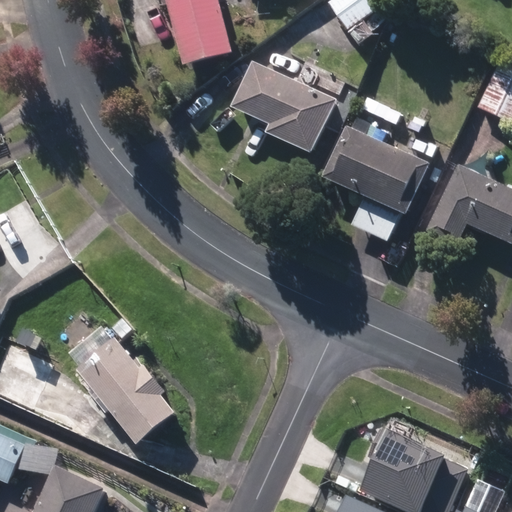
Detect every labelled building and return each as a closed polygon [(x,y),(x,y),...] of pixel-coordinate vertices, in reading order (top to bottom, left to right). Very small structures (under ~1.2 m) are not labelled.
[(166,0),(184,68),(232,55),(217,0),(166,0)] [(337,0),(329,7),(350,34),(384,7),(378,0),(337,0)] [(479,110),(511,125),(511,58),(504,55),(479,110)] [(270,135),(314,155),(337,102),(255,65),(235,110),(274,128),(270,135)] [(349,85),(357,89),(363,78),(355,74),(349,85)] [(354,228),(388,244),(402,214),(408,217),(431,166),(347,128),(325,179),(368,198),(354,228)] [(411,151),(432,161),(438,147),(416,138),(411,151)] [(468,227),(511,246),(511,190),(460,168),(430,234),(459,247),(468,227)] [(113,329),(124,340),(132,330),(121,320),(113,329)] [(78,372),(138,447),(177,415),(163,398),(168,395),(145,367),(141,371),(117,341),(114,343),(104,330),(71,356),(82,369),(78,372)] [(0,358),(0,396),(29,411),(53,364),(9,341),(0,358)] [(16,470),(51,477),(56,468),(60,452),(23,445),(26,439),(0,426),(0,480),(9,485),(16,470)] [(387,429),(360,490),(409,511),(417,511),(418,511),(419,511),(448,511),(469,466),(387,429)] [(56,468),(51,477),(35,511),(96,511),(106,491),(56,468)] [(383,511),(347,495),(338,511),(383,511)]
